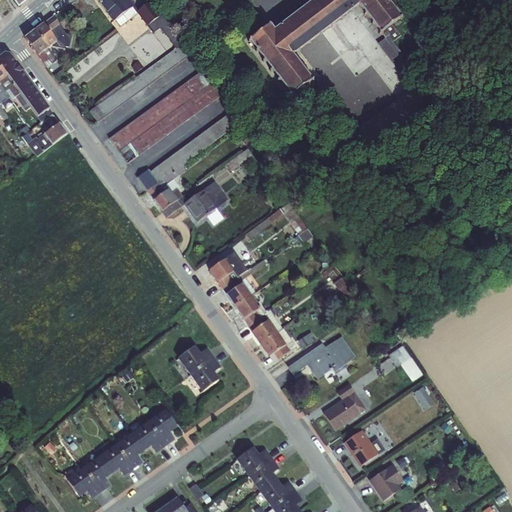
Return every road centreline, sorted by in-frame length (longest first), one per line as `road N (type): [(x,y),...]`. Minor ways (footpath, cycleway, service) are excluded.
road 1 (residential): [(9,34),(272,397)]
road 2 (residential): [(272,397),(115,511)]
road 3 (residential): [(272,397),(354,511)]
